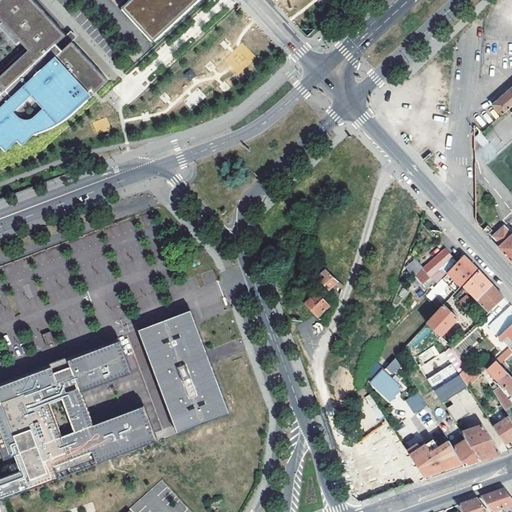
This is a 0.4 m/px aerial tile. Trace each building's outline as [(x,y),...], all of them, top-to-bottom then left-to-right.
[(0,0),(0,145),(35,133),(43,131),(49,129),(55,126),(60,123),(69,117),(75,111),(108,81),(72,42),(66,48),(60,41),(66,36),(33,0),(0,0)] [(132,0),(124,8),(154,40),(179,17),(183,14),(173,3),(176,0),(153,0),(152,2),(150,0),(132,0)] [(150,0),(152,2),(153,0),(176,0),(173,3),(183,14),(197,0),(150,0)] [(66,36),(60,41),(66,48),(72,42),(69,39),(66,36)] [(190,70),(184,75),(190,82),(196,76),(190,70)] [(511,88),(495,104),(503,114),(511,106),(511,88)] [(93,122),(97,134),(110,129),(106,117),(93,122)] [(487,138),(482,133),(474,124),(474,137),(481,143),(487,138)] [(483,229),(487,234),(492,229),(489,225),(483,229)] [(502,245),(499,247),(511,260),(511,233),(505,226),(494,236),(502,245)] [(425,269),(416,258),(406,267),(410,271),(412,274),(410,276),(419,286),(432,274),(442,266),(444,268),(447,271),(456,261),(455,259),(447,249),(425,269)] [(448,272),(462,285),(477,268),(471,262),(464,255),(448,272)] [(442,266),(432,274),(434,276),(444,268),(442,266)] [(318,276),(330,289),(334,286),(335,288),(337,286),(335,284),(339,280),(327,269),(318,276)] [(485,277),(479,270),(468,282),(472,287),(470,289),(473,293),(476,291),(479,295),(476,296),(477,298),(478,299),(492,285),(485,277)] [(447,284),(442,279),(426,296),(432,301),(447,284)] [(339,280),(335,284),(337,286),(342,292),(345,286),(339,280)] [(480,301),(489,312),(505,297),(495,287),(492,285),(478,299),(480,301)] [(304,295),(301,298),(318,316),(330,304),(317,290),(309,297),(310,298),(309,300),(304,295)] [(465,308),(471,303),(468,299),(462,305),(465,308)] [(465,308),(469,313),(475,309),(474,306),(471,303),(465,308)] [(445,305),(428,323),(442,336),(455,323),(457,324),(461,319),(445,305)] [(511,306),(499,319),(509,329),(499,337),(503,342),(510,336),(511,338),(511,306)] [(192,310),(139,330),(158,383),(162,382),(175,377),(171,366),(191,359),(195,370),(202,367),(208,364),(211,363),(197,323),(192,310)] [(467,323),(472,328),(478,322),(474,318),(467,323)] [(509,329),(499,319),(490,328),(499,337),(509,329)] [(42,334),(47,346),(55,343),(50,331),(42,334)] [(7,455),(0,437),(0,394),(59,373),(90,457),(18,484),(15,476),(24,472),(23,469),(9,474),(17,494),(158,440),(144,402),(126,409),(133,427),(124,430),(118,412),(93,421),(81,391),(99,385),(92,367),(108,361),(115,379),(132,372),(119,337),(0,381),(0,449),(4,459),(18,454),(16,451),(7,455)] [(511,346),(498,360),(501,364),(511,354),(511,346)] [(511,361),(511,354),(501,364),(506,370),(509,368),(507,366),(511,361)] [(469,386),(484,373),(488,369),(498,360),(495,357),(475,375),(469,368),(461,375),(469,386)] [(162,382),(178,424),(224,406),(208,364),(202,367),(195,370),(191,359),(171,366),(175,377),(162,382)] [(391,375),(402,367),(396,359),(385,367),(391,375)] [(511,375),(509,372),(506,370),(501,364),(498,360),(488,369),(491,371),(491,372),(499,381),(505,387),(507,385),(511,391),(511,375)] [(92,367),(99,385),(115,379),(108,361),(92,367)] [(178,424),(162,382),(158,383),(177,433),(230,413),(211,363),(208,364),(224,406),(178,424)] [(432,388),(458,376),(452,365),(427,377),(432,388)] [(383,368),(370,383),(391,403),(403,389),(384,370),(383,368)] [(59,373),(0,394),(0,437),(7,455),(16,451),(18,454),(23,469),(24,472),(15,476),(18,484),(90,457),(59,373)] [(436,391),(444,403),(469,386),(461,375),(436,391)] [(444,404),(456,421),(468,413),(467,411),(477,405),(467,389),(444,404)] [(495,391),(502,405),(504,407),(510,418),(511,420),(511,411),(510,408),(511,407),(511,404),(509,400),(499,389),(495,391)] [(489,395),(496,408),(502,405),(495,391),(489,395)] [(417,392),(405,400),(415,414),(427,405),(417,392)] [(126,409),(118,412),(124,430),(133,427),(126,409)] [(506,445),(511,440),(511,420),(510,418),(495,427),(506,445)] [(444,420),(439,422),(450,441),(451,442),(457,439),(444,420)] [(463,433),(468,439),(481,460),(501,453),(483,425),(463,433)] [(434,439),(427,443),(446,473),(454,470),(440,447),(434,439)] [(481,460),(468,439),(460,444),(457,439),(451,442),(466,465),(477,461),(481,460)] [(451,442),(450,441),(440,447),(454,470),(466,465),(451,442)] [(408,450),(411,454),(421,447),(419,443),(408,450)] [(441,474),(446,473),(427,443),(421,447),(411,454),(427,479),(441,474)] [(0,500),(17,494),(9,474),(0,477),(0,500)] [(511,511),(511,499),(504,489),(501,490),(481,497),(493,511),(511,511)] [(487,511),(476,499),(473,500),(458,505),(463,511),(487,511)]
